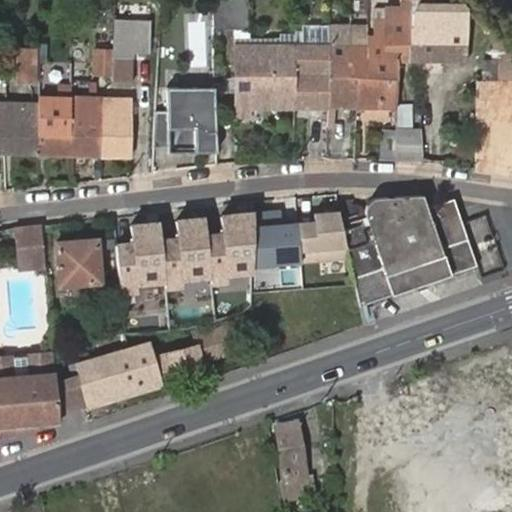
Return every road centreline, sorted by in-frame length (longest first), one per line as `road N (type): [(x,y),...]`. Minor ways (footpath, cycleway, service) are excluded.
road 1 (secondary): [(511,307),(0,481)]
road 2 (residential): [(511,195),(361,180),(280,182),(0,214)]
road 3 (unknown): [(354,361),(364,412),(363,511)]
